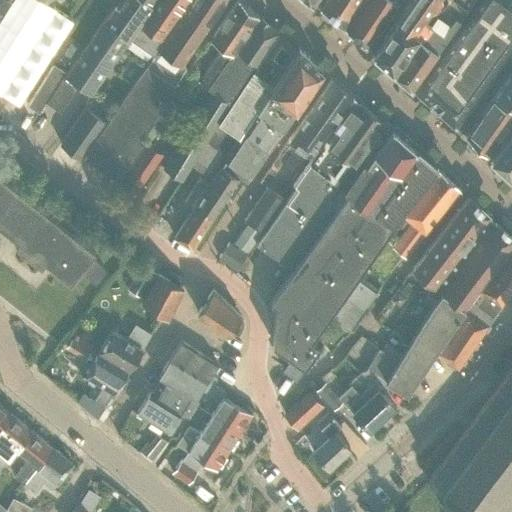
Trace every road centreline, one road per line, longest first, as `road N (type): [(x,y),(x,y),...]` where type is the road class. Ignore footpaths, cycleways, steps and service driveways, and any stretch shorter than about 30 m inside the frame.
road 1 (residential): [(327,511),(271,437),(256,390),(252,317),(238,290),(202,268)]
road 2 (residential): [(202,268),(114,202),(0,135)]
road 3 (residential): [(98,449),(202,268)]
road 4 (residential): [(329,511),(435,436),(481,380)]
road 5 (tertiary): [(98,449),(21,389),(0,336)]
